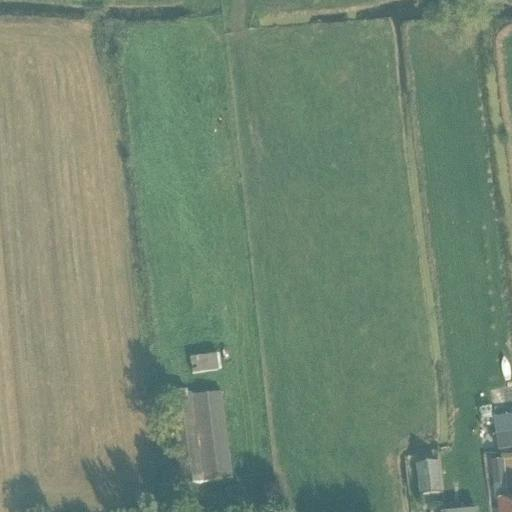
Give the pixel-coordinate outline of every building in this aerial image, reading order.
[(219,371),(216,356),(190,360),(193,375),(219,371)] [(195,397),(207,483),(233,480),(221,394),(195,397)] [(181,487),(207,483),(195,397),(169,401),(181,487)] [(493,419),(497,452),(511,449),(511,416),(497,418),(493,419)] [(437,463),(417,465),(421,497),(441,495),(437,463)] [(511,511),(511,498),(498,500),(499,511),(511,511)]
